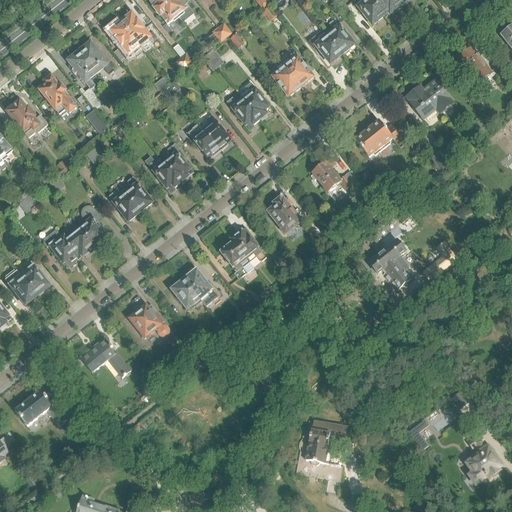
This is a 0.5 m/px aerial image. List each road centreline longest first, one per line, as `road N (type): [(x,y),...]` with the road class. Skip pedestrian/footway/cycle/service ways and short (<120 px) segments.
road 1 (residential): [(0,380),(475,0)]
road 2 (residential): [(0,77),(97,0)]
